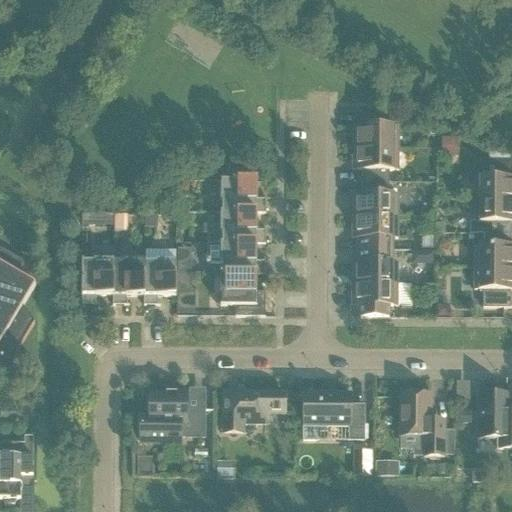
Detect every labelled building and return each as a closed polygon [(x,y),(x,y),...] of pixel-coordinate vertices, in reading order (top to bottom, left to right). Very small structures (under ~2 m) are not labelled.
[(380,101),(369,101),(369,112),(380,112),(380,101)] [(353,150),(399,151),(399,129),(390,129),(390,117),(363,116),(362,128),(358,128),(358,139),(354,139),(353,150)] [(457,140),(441,140),(441,160),(457,160),(457,140)] [(399,173),(399,151),(353,150),(353,161),(358,161),(358,172),(362,172),(362,184),(390,185),(390,173),(399,173)] [(511,202),(511,162),(484,162),(484,180),(476,180),(475,202),(511,202)] [(186,195),(186,183),(186,181),(177,180),(177,194),(186,195)] [(258,185),(258,183),(222,183),(222,215),(257,215),(257,216),(266,216),(266,202),(257,202),(257,185),(258,185)] [(390,197),(390,185),(362,184),(362,196),(358,196),(358,207),(353,207),(353,218),(398,219),(399,197),(390,197)] [(511,202),(475,202),(475,223),(471,223),(471,236),(484,236),(511,236),(511,224),(511,202)] [(257,232),(257,216),(257,215),(222,215),(221,244),(221,246),(257,246),(257,247),(266,247),(266,233),(257,232)] [(88,229),(94,223),(94,218),(83,218),(83,229),(88,229)] [(152,230),(158,224),(158,218),(146,218),(146,220),(146,230),(152,230)] [(398,219),(353,218),(353,229),(358,229),(357,240),(361,240),(361,252),(393,252),(393,241),(398,240),(398,219)] [(437,223),(437,232),(446,232),(446,223),(437,223)] [(511,248),(511,236),(484,236),(484,248),(475,248),(475,270),(511,270),(511,248)] [(442,250),(449,247),(451,243),(442,239),(437,248),(442,250)] [(221,246),(221,244),(208,244),(208,265),(221,265),(221,277),(257,277),(266,278),(266,264),(257,263),(257,247),(257,246),(221,246)] [(114,298),(114,263),(114,250),(112,250),(112,248),(92,249),(92,263),(83,262),(82,307),(96,307),(96,298),(113,298),(114,298)] [(0,375),(6,377),(36,326),(24,310),(37,289),(19,278),(26,265),(0,249),(0,375)] [(353,275),(352,286),(398,286),(398,264),(393,264),(393,252),(361,252),(361,264),(357,264),(357,275),(353,275)] [(424,265),(436,265),(437,253),(425,253),(424,265)] [(145,298),(145,263),(114,263),(114,298),(113,298),(113,307),(127,307),(127,298),(144,298),(145,298)] [(177,263),(157,263),(145,263),(145,298),(144,298),(144,308),(158,308),(158,299),(175,299),(177,299),(177,293),(177,276),(177,274),(177,269),(177,266),(177,263)] [(191,266),(177,266),(177,269),(177,274),(177,276),(190,276),(191,276),(191,266)] [(511,270),(475,270),(475,292),(484,292),(484,310),(511,310),(511,292),(511,270)] [(190,276),(177,276),(177,293),(190,293),(190,276)] [(257,294),(257,277),(221,277),(221,308),(235,308),(236,319),(266,319),(266,294),(257,294)] [(398,286),(353,286),(352,297),(357,297),(357,308),(361,308),(361,320),(389,320),(391,320),(391,308),(398,308),(398,286)] [(438,305),(438,317),(450,317),(450,309),(446,305),(438,305)] [(188,412),(188,395),(167,394),(167,398),(151,398),(151,418),(141,417),(141,444),(182,444),(182,439),(187,439),(187,440),(205,440),(205,412),(188,412)] [(285,395),(269,395),(225,395),(225,435),(244,435),(244,426),(269,426),(269,415),(285,415),(285,395)] [(305,395),(304,427),(350,428),(349,442),(364,442),(365,407),(351,407),(351,396),(305,395)] [(431,430),(432,396),(401,396),(401,439),(425,439),(425,458),(445,458),(445,430),(431,430)] [(511,452),(511,421),(511,397),(478,396),(478,441),(498,441),(498,452),(511,452)] [(2,404),(2,417),(13,417),(13,404),(2,404)] [(468,425),(469,412),(458,412),(457,425),(468,425)] [(34,439),(25,439),(25,446),(0,445),(0,501),(3,502),(6,506),(15,506),(18,502),(21,502),(22,479),(34,479),(34,439)] [(372,478),(372,454),(356,454),(356,478),(372,478)] [(154,478),(154,459),(138,458),(138,478),(154,478)] [(233,464),(217,464),(217,480),(233,480),(233,464)] [(396,479),(396,464),(378,464),(378,479),(396,479)] [(472,474),(472,484),(487,484),(487,474),(472,474)]
